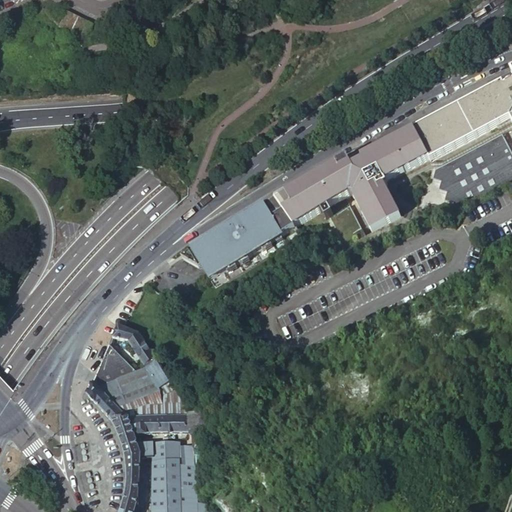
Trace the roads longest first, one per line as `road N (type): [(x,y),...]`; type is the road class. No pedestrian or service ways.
road 1 (trunk): [(0,379),(76,281),(166,191),(344,63),(448,0)]
road 2 (trunk): [(149,255),(305,128),(508,0)]
road 3 (trunk): [(407,0),(151,176),(76,251)]
road 4 (tertiary): [(149,255),(440,91),(511,61)]
road 5 (trunk): [(366,0),(242,80),(115,108),(0,121)]
road 6 (primary): [(0,171),(34,195),(45,230),(41,258),(0,330)]
road 7 (primary): [(74,506),(63,403),(80,329)]
